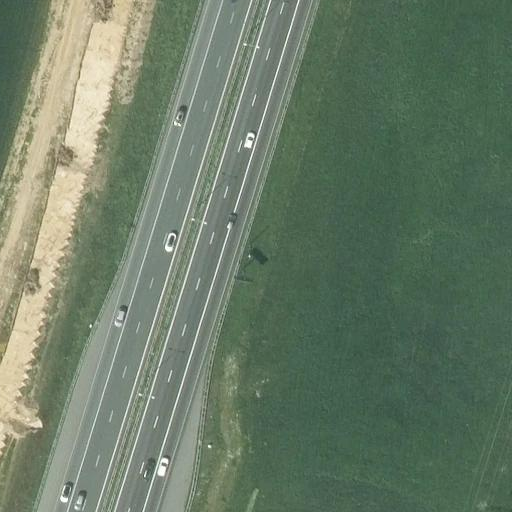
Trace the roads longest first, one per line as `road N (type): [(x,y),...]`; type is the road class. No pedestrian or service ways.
road 1 (motorway): [(230,0),(74,511)]
road 2 (motorway): [(135,511),(290,0)]
